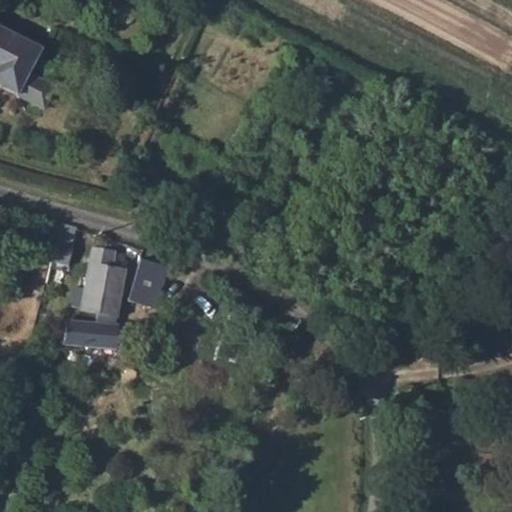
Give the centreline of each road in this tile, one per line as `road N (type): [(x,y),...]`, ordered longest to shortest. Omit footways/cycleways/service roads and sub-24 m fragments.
road 1 (residential): [(0,191),(158,241),(234,277),(301,322),(376,396)]
road 2 (residential): [(376,396),(409,379),(511,358)]
